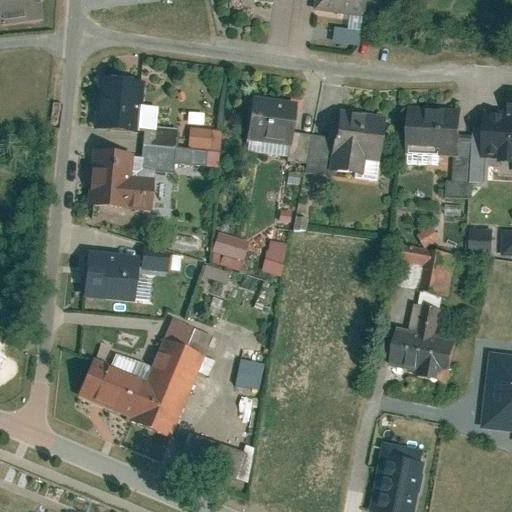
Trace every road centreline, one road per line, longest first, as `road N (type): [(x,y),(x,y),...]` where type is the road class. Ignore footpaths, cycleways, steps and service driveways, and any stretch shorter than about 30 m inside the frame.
road 1 (residential): [(72,34),(391,74),(477,77)]
road 2 (residential): [(71,45),(38,396),(25,430)]
road 3 (residential): [(25,430),(211,511)]
